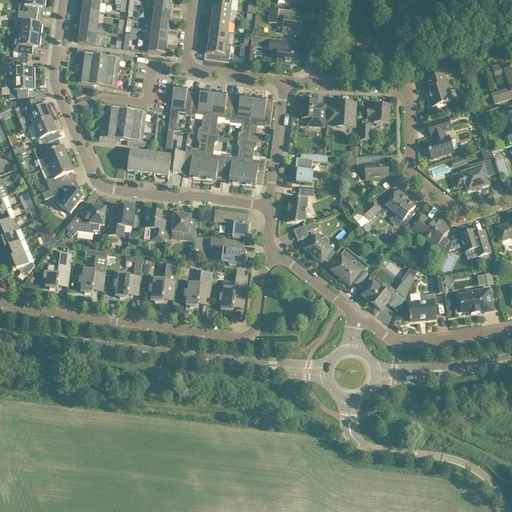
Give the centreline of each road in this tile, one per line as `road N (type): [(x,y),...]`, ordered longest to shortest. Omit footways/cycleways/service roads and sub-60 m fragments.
road 1 (residential): [(278,256),(265,278),(254,336),(15,307),(0,295)]
road 2 (residential): [(511,197),(461,209),(420,182),(406,93),(320,83)]
road 3 (secondary): [(269,366),(0,331)]
road 4 (residential): [(274,207),(116,193),(95,176),(70,113)]
road 5 (unclassified): [(507,511),(496,489),(458,461),(355,440)]
road 6 (residential): [(354,314),(393,342),(511,327)]
road 7 (residential): [(70,113),(106,100),(149,102),(158,69),(188,71)]
road 8 (residential): [(287,82),(274,207)]
